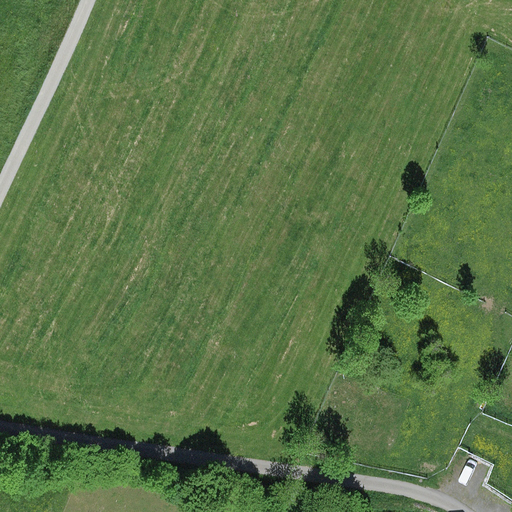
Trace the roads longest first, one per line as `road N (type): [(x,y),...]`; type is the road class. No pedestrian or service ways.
road 1 (residential): [(0,423),(370,485),(456,511)]
road 2 (track): [(92,0),(0,194)]
